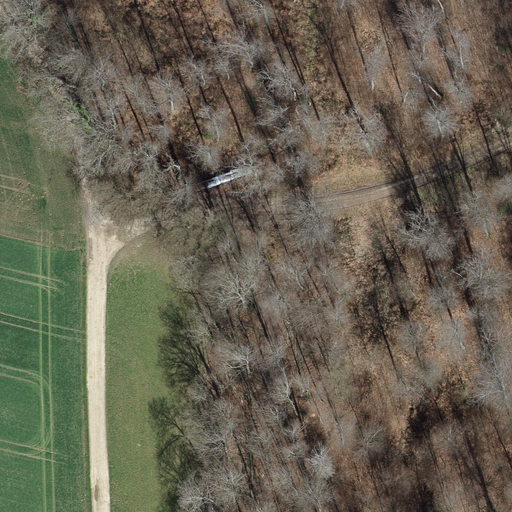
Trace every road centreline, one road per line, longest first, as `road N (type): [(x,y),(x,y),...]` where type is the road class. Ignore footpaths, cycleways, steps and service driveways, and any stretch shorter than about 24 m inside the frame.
road 1 (track): [(0,8),(67,111),(99,240),(100,511)]
road 2 (track): [(99,240),(173,220),(410,182),(511,138)]
